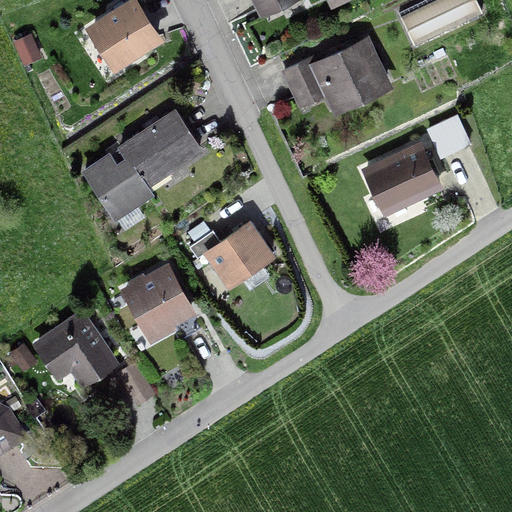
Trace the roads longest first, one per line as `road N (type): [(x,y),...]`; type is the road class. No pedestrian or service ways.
road 1 (residential): [(189,0),(345,329)]
road 2 (residential): [(345,329),(52,511)]
road 3 (residential): [(511,218),(345,329)]
